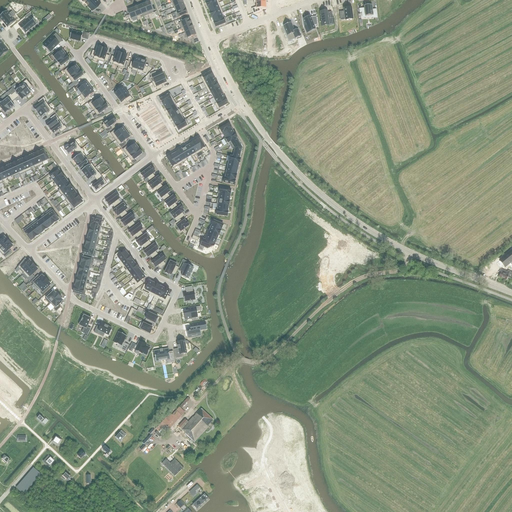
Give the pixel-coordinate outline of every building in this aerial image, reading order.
[(88,6),(92,10),(99,3),(96,0),(84,0),(85,0),(83,2),(84,2),(84,1),(85,3),(86,4),(86,5),(87,4),(88,5),(87,6),(88,6)] [(149,2),(144,4),(147,13),(148,15),(153,13),(149,2)] [(219,3),(208,7),(210,12),(221,8),(219,3)] [(256,7),(252,9),(254,14),(262,10),(261,9),(266,9),(266,3),(256,3),(256,7)] [(144,4),(138,7),(142,15),(147,13),(144,4)] [(183,4),(175,7),(177,12),(185,9),(183,4)] [(364,8),(359,9),(359,12),(361,12),(362,17),(373,16),(373,18),(377,18),(376,9),(372,10),(372,5),(364,6),(364,8)] [(138,7),(133,9),(136,17),(142,15),(138,7)] [(221,8),(210,12),(212,17),(221,13),(221,14),(223,13),(221,8)] [(344,13),(339,13),(340,20),(345,20),(345,21),(353,20),(351,8),(344,9),(344,13)] [(133,9),(128,11),(131,20),(137,18),(136,17),(133,9)] [(177,12),(174,13),(177,18),(187,14),(185,9),(177,12)] [(0,22),(2,21),(4,23),(8,27),(9,26),(15,21),(12,18),(15,16),(12,12),(9,14),(6,11),(7,11),(0,16),(0,22)] [(320,12),(319,12),(321,27),(322,27),(322,25),(323,25),(324,24),(324,25),(325,25),(325,24),(329,24),(329,26),(334,25),(333,18),(332,18),(331,12),(328,12),(328,11),(327,11),(320,12)] [(23,22),(19,26),(20,27),(25,34),(25,33),(36,24),(30,17),(32,16),(29,13),(24,17),(26,20),(23,22)] [(221,13),(212,17),(214,22),(223,18),(221,14),(221,13)] [(305,18),(303,19),(304,27),(307,26),(309,31),(315,29),(314,26),(317,25),(316,17),(311,17),(310,16),(305,18)] [(223,18),(214,22),(216,28),(227,23),(225,17),(223,18)] [(189,19),(179,23),(181,29),(183,28),(191,24),(189,19)] [(291,23),(283,26),(289,41),(290,41),(289,41),(295,38),(295,39),(301,36),(298,29),(294,31),(291,23)] [(191,24),(183,28),(185,33),(193,30),(191,24)] [(193,30),(185,33),(187,38),(196,35),(193,30)] [(72,31),(70,39),(80,42),(83,34),(72,31)] [(45,45),(44,46),(46,48),(50,52),(55,46),(58,43),(55,40),(58,37),(54,33),(51,37),(52,37),(45,45)] [(0,40),(0,54),(2,57),(1,57),(9,50),(0,41),(0,40),(0,41),(0,40)] [(92,50),(90,56),(94,57),(93,59),(98,61),(103,48),(97,46),(96,51),(92,50)] [(103,48),(98,61),(104,62),(104,61),(107,62),(109,56),(106,55),(108,50),(103,48)] [(55,53),(52,55),(57,62),(66,55),(62,50),(56,55),(55,53)] [(112,56),(109,63),(112,64),(118,66),(122,54),(116,52),(115,57),(112,56)] [(122,54),(118,66),(123,68),(123,67),(126,69),(129,62),(126,61),(127,56),(122,54)] [(66,55),(57,62),(60,67),(58,68),(61,71),(65,67),(64,65),(69,60),(66,55)] [(131,62),(129,68),(132,69),(131,70),(137,72),(138,70),(137,70),(141,59),(136,58),(134,63),(131,62)] [(141,59),(137,70),(138,70),(142,72),(146,73),(148,67),(145,66),(146,61),(141,59)] [(68,67),(63,71),(69,78),(80,70),(76,65),(70,70),(68,67)] [(80,70),(69,78),(73,83),(74,86),(78,83),(77,80),(83,75),(80,70)] [(151,77),(150,78),(152,83),(164,77),(162,72),(157,74),(156,72),(150,74),(151,77)] [(210,72),(200,77),(203,83),(213,77),(210,72)] [(164,77),(152,83),(154,88),(156,87),(157,90),(163,88),(162,85),(166,83),(164,77)] [(213,77),(203,83),(206,88),(216,83),(213,77)] [(26,80),(18,86),(27,97),(31,93),(28,89),(32,86),(26,80)] [(79,85),(74,89),(76,91),(78,90),(81,94),(81,95),(90,88),(87,83),(81,87),(79,85)] [(216,83),(206,88),(209,94),(211,93),(210,93),(219,88),(216,83)] [(118,91),(114,94),(118,99),(126,92),(123,88),(124,87),(122,84),(116,88),(118,91)] [(11,95),(15,100),(19,97),(22,101),(27,97),(18,86),(13,90),(15,92),(11,95)] [(81,94),(79,96),(83,101),(85,103),(90,100),(88,97),(94,93),(90,88),(81,95),(81,94)] [(219,88),(210,93),(211,93),(213,98),(222,93),(219,88)] [(126,92),(118,99),(121,103),(125,100),(127,103),(132,99),(130,96),(126,92)] [(222,93),(213,98),(216,103),(225,99),(222,93)] [(170,94),(160,100),(163,105),(173,99),(170,94)] [(11,95),(3,102),(10,111),(15,107),(11,103),(15,100),(11,95)] [(39,104),(34,109),(37,114),(48,105),(45,101),(46,100),(43,98),(38,102),(39,104)] [(93,100),(88,104),(93,111),(104,103),(101,98),(95,103),(93,100)] [(173,99),(163,105),(166,110),(174,105),(176,104),(173,99)] [(216,103),(214,104),(217,110),(228,104),(225,99),(216,103)] [(3,102),(0,103),(0,112),(2,110),(5,114),(10,111),(3,102)] [(104,103),(93,111),(98,118),(104,115),(102,112),(108,108),(104,103)] [(138,110),(140,115),(152,109),(150,104),(138,110)] [(48,105),(37,114),(41,118),(47,114),(49,116),(54,112),(52,109),(51,110),(48,105)] [(174,105),(166,110),(169,115),(177,110),(174,105)] [(155,108),(153,110),(154,113),(151,115),(154,120),(160,117),(155,108)] [(177,110),(169,115),(172,121),(180,116),(181,116),(182,115),(179,109),(177,110)] [(52,121),(46,125),(49,130),(60,122),(55,115),(50,118),(52,121)] [(180,116),(172,121),(175,126),(183,121),(183,120),(181,116),(180,116)] [(103,124),(102,125),(107,132),(112,129),(110,127),(116,122),(112,117),(102,122),(103,124)] [(183,121),(175,126),(178,131),(188,125),(185,119),(183,120),(183,121)] [(60,122),(49,130),(53,135),(59,130),(61,133),(67,128),(65,126),(64,126),(60,122)] [(156,123),(149,127),(153,132),(159,128),(156,123)] [(228,124),(218,130),(221,135),(223,134),(222,134),(231,129),(231,128),(228,124)] [(161,130),(162,132),(165,130),(170,139),(173,138),(166,127),(161,130)] [(115,130),(110,133),(116,141),(126,133),(123,128),(117,132),(115,130)] [(231,129),(222,134),(223,134),(225,138),(234,133),(231,129)] [(126,133),(116,141),(121,148),(126,144),(124,142),(130,137),(126,133)] [(225,138),(223,139),(226,144),(231,142),(230,142),(236,138),(236,139),(237,138),(234,133),(225,138)] [(236,138),(230,142),(231,142),(235,149),(241,148),(239,144),(240,144),(238,142),(236,139),(236,138)] [(200,139),(195,142),(201,152),(204,150),(205,152),(208,150),(207,148),(206,146),(205,147),(200,139)] [(75,141),(64,150),(68,155),(74,150),(76,153),(81,149),(75,141)] [(195,142),(190,144),(196,155),(201,152),(195,142)] [(127,146),(122,150),(128,157),(139,149),(135,144),(129,148),(127,146)] [(190,145),(186,147),(191,156),(191,158),(196,155),(190,144),(190,145)] [(181,150),(186,159),(191,156),(186,147),(181,150)] [(233,157),(239,159),(239,158),(240,154),(241,152),(241,148),(235,149),(233,157)] [(78,156),(72,160),(76,165),(85,158),(85,159),(87,157),(83,153),(84,152),(82,149),(81,149),(76,153),(78,156)] [(139,149),(128,157),(133,164),(136,162),(134,160),(142,154),(139,149)] [(43,150),(37,153),(42,162),(49,159),(47,155),(46,155),(43,150)] [(177,153),(176,153),(182,163),(187,160),(186,159),(181,150),(176,153),(177,153)] [(37,153),(32,155),(37,167),(43,165),(42,162),(37,153)] [(176,153),(172,156),(178,166),(182,163),(176,153)] [(32,155),(26,158),(30,168),(30,167),(34,166),(35,168),(37,167),(32,155)] [(171,156),(167,158),(173,169),(178,166),(172,156),(171,156)] [(26,158),(20,161),(25,172),(31,170),(30,167),(30,168),(26,158)] [(85,158),(76,165),(80,170),(88,163),(85,159),(85,158)] [(20,161),(14,163),(19,174),(19,175),(25,172),(20,161)] [(14,163),(9,166),(13,175),(13,177),(19,174),(14,163)] [(91,163),(81,171),(84,176),(95,168),(91,163)] [(9,166),(3,168),(7,178),(13,175),(9,166)] [(151,167),(141,175),(145,180),(147,178),(149,180),(154,177),(153,174),(155,172),(151,167)] [(95,168),(84,176),(88,181),(94,176),(96,179),(101,175),(98,172),(98,173),(95,168)] [(58,170),(50,176),(52,179),(50,180),(51,182),(53,181),(62,174),(58,170)] [(62,174),(53,181),(55,183),(53,185),(55,187),(57,186),(57,185),(65,179),(62,174)] [(98,182),(92,186),(96,191),(107,183),(101,175),(96,179),(98,182)] [(158,177),(148,184),(152,190),(155,188),(157,190),(162,186),(160,184),(162,182),(160,180),(161,180),(158,177)] [(223,177),(222,183),(234,185),(235,180),(225,178),(225,177),(223,177)] [(65,179),(57,185),(57,186),(60,190),(68,184),(65,179)] [(60,190),(58,191),(62,196),(63,195),(72,188),(68,184),(60,190)] [(170,192),(166,186),(157,193),(161,198),(162,198),(164,200),(169,196),(167,194),(170,192)] [(72,188),(63,195),(66,199),(66,200),(75,193),(72,188)] [(66,199),(65,200),(69,205),(70,204),(69,204),(79,197),(75,193),(66,200),(66,199)] [(116,193),(105,201),(109,206),(112,204),(114,207),(120,203),(118,200),(120,199),(116,193)] [(177,202),(173,196),(165,202),(169,208),(170,207),(171,210),(176,206),(175,203),(177,202)] [(79,197),(69,204),(70,204),(73,209),(82,202),(79,197)] [(123,204),(113,211),(116,215),(116,214),(118,216),(120,215),(122,217),(127,214),(125,211),(127,209),(123,204)] [(180,206),(170,214),(174,219),(175,219),(176,221),(184,216),(182,213),(184,212),(182,210),(183,209),(180,206)] [(51,210),(46,213),(47,215),(48,215),(54,223),(59,220),(51,210)] [(131,214),(121,221),(125,227),(127,225),(129,228),(134,224),(132,221),(135,219),(131,214)] [(43,215),(41,217),(43,219),(49,227),(54,223),(48,215),(47,215),(45,217),(43,215)] [(92,219),(91,225),(101,228),(103,222),(101,221),(102,217),(97,216),(96,220),(93,219),(92,219)] [(39,222),(38,222),(45,230),(49,227),(43,219),(39,222)] [(181,232),(189,225),(186,222),(184,220),(182,222),(180,219),(175,223),(177,226),(176,226),(181,232)] [(37,220),(32,224),(40,234),(45,230),(38,222),(39,222),(37,220)] [(214,221),(212,226),(221,230),(223,225),(214,221)] [(29,229),(36,237),(40,234),(32,224),(30,225),(32,227),(29,229)] [(139,224),(128,232),(132,237),(135,235),(137,238),(142,234),(140,231),(143,229),(139,224)] [(91,225),(89,231),(99,233),(101,228),(91,225)] [(209,231),(219,235),(221,230),(212,226),(209,231)] [(28,227),(23,230),(31,241),(36,237),(29,229),(28,227)] [(208,230),(205,235),(216,240),(218,235),(219,235),(209,231),(208,230)] [(89,231),(88,237),(98,239),(99,233),(89,231)] [(146,234),(136,242),(139,245),(140,247),(143,245),(145,248),(150,244),(148,241),(150,240),(146,234)] [(203,240),(214,245),(214,244),(216,240),(205,235),(203,240)] [(0,237),(0,249),(8,242),(4,237),(1,240),(0,237)] [(88,237),(86,242),(96,245),(97,246),(99,239),(98,239),(88,237)] [(202,239),(199,246),(207,249),(214,246),(214,245),(203,240),(202,239)] [(8,242),(0,249),(0,252),(5,258),(11,252),(9,250),(13,246),(8,242)] [(86,242),(85,248),(95,251),(96,245),(86,242)] [(154,244),(144,252),(148,258),(150,256),(152,258),(157,254),(155,252),(158,250),(154,244)] [(85,248),(83,254),(94,257),(96,251),(95,251),(85,248)] [(115,255),(115,256),(117,258),(118,257),(121,261),(121,262),(129,256),(129,255),(125,251),(122,254),(120,251),(115,255)] [(511,251),(500,260),(505,266),(510,263),(511,265),(511,266),(510,268),(511,269),(511,251)] [(162,255),(151,262),(155,268),(158,266),(160,268),(165,264),(163,262),(165,260),(162,255)] [(121,261),(119,263),(123,267),(132,260),(129,256),(121,262),(121,261)] [(82,257),(81,263),(91,266),(92,267),(94,260),(83,258),(83,257),(82,257)] [(24,260),(18,268),(24,274),(33,265),(29,260),(27,263),(24,260)] [(132,260),(123,267),(126,272),(128,271),(127,270),(135,264),(132,260)] [(170,261),(164,273),(168,275),(169,274),(171,275),(172,273),(175,274),(178,268),(175,266),(176,264),(170,261)] [(81,263),(79,269),(89,272),(91,266),(81,263)] [(183,273),(181,276),(188,279),(194,268),(183,263),(179,271),(179,270),(183,273)] [(135,264),(127,270),(128,271),(131,275),(139,269),(135,264)] [(33,265),(24,274),(28,278),(27,279),(29,282),(34,277),(32,275),(37,269),(33,265)] [(79,269),(78,275),(88,278),(89,278),(91,272),(89,272),(79,269)] [(139,269),(131,275),(134,279),(142,273),(139,269)] [(511,278),(511,272),(509,276),(500,273),(499,277),(506,280),(507,278),(511,280),(511,278)] [(134,279),(132,280),(135,284),(134,286),(136,288),(143,283),(141,281),(145,277),(142,273),(134,279)] [(38,275),(30,282),(32,285),(33,284),(37,288),(46,280),(44,277),(44,278),(42,276),(40,278),(38,275)] [(78,275),(76,281),(86,284),(89,284),(89,282),(87,282),(88,278),(78,275)] [(43,296),(50,289),(48,287),(50,285),(48,283),(49,282),(46,280),(37,288),(42,293),(41,294),(43,296)] [(76,281),(75,287),(85,289),(86,284),(76,281)] [(144,285),(141,290),(149,294),(155,283),(154,283),(149,281),(147,286),(144,285)] [(155,283),(149,294),(154,297),(159,286),(155,283)] [(159,286),(154,297),(159,299),(164,288),(160,286),(159,286)] [(75,287),(73,293),(84,296),(86,290),(85,289),(75,287)] [(183,294),(185,302),(195,300),(194,292),(193,292),(192,287),(185,288),(186,293),(183,294)] [(164,288),(159,299),(164,301),(163,304),(166,306),(170,297),(167,296),(169,291),(164,288)] [(50,291),(45,296),(47,298),(45,300),(50,305),(51,304),(50,303),(59,296),(56,293),(56,294),(54,291),(52,293),(50,291)] [(59,296),(50,303),(51,304),(55,308),(54,309),(56,311),(60,307),(58,305),(62,301),(60,299),(61,298),(59,296)] [(189,312),(184,312),(185,320),(192,319),(192,321),(198,320),(196,311),(201,310),(200,306),(188,309),(189,312)] [(148,313),(145,319),(155,323),(158,317),(148,313)] [(91,319),(84,315),(79,325),(84,328),(81,332),(87,335),(90,329),(87,327),(91,319)] [(143,323),(140,329),(150,334),(152,330),(151,330),(152,327),(143,323)] [(191,331),(187,332),(188,338),(200,336),(199,330),(202,330),(201,323),(190,325),(191,331)] [(97,326),(94,332),(97,334),(99,331),(108,336),(112,329),(101,324),(100,328),(97,326)] [(125,351),(128,345),(123,342),(126,336),(118,332),(118,333),(114,342),(113,342),(113,343),(123,347),(122,350),(125,351)] [(177,346),(178,349),(174,350),(176,358),(182,357),(182,354),(187,353),(186,350),(187,350),(186,349),(185,341),(177,342),(178,346),(177,346)] [(132,344),(129,350),(132,352),(133,349),(142,353),(146,355),(149,348),(146,346),(139,342),(137,346),(132,344)] [(154,358),(155,363),(160,362),(159,361),(166,360),(166,364),(175,362),(173,352),(169,352),(168,349),(154,351),(155,358),(154,358)] [(170,413),(165,419),(155,429),(162,436),(172,426),(185,413),(179,407),(176,410),(174,408),(170,413)] [(207,426),(213,420),(201,409),(196,414),(193,418),(193,417),(188,422),(185,419),(179,426),(185,433),(194,442),(208,427),(207,426)] [(125,435),(121,432),(116,438),(120,441),(125,435)] [(4,455),(1,459),(3,461),(5,463),(10,460),(4,455)] [(48,457),(44,461),(49,466),(53,461),(48,457)] [(166,459),(162,463),(174,477),(183,468),(175,459),(170,463),(166,459)] [(33,468),(16,488),(23,494),(41,474),(33,468)] [(63,476),(68,481),(71,478),(66,473),(63,476)] [(290,483),(283,487),(287,495),(299,489),(296,483),(298,482),(295,477),(289,480),(290,483)] [(299,500),(291,504),(295,511),(306,505),(302,499),(306,497),(303,493),(297,496),(299,500)] [(204,494),(193,504),(197,508),(208,498),(204,494)] [(264,511),(275,511),(270,501),(261,505),(264,511)]
